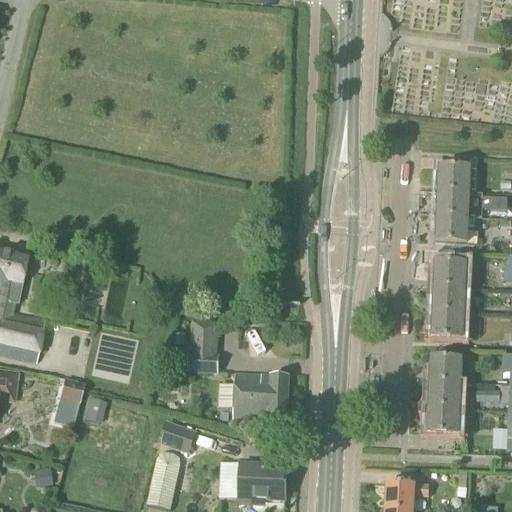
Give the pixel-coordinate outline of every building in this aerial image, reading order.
[(438,195),(470,196),(471,171),(439,169),(438,195)] [(468,222),(470,196),(438,195),(437,220),(468,222)] [(507,203),(483,201),(482,214),(507,215),(507,203)] [(467,247),(468,222),(437,220),(436,246),(467,247)] [(511,224),(503,224),(503,233),(508,233),(508,239),(511,242),(511,224)] [(15,309),(25,263),(0,257),(0,359),(34,367),(43,326),(11,319),(13,308),(15,309)] [(434,291),(465,292),(466,266),(435,265),(434,291)] [(464,318),(465,292),(434,291),(432,316),(464,318)] [(463,343),(464,318),(432,316),(431,342),(463,343)] [(217,378),(218,358),(216,358),(218,325),(191,323),(187,376),(217,378)] [(508,390),(511,390),(511,357),(502,357),(501,375),(509,376),(508,390)] [(459,388),(461,388),(462,362),(431,361),(430,386),(459,388)] [(0,406),(13,409),(17,377),(0,374),(0,406)] [(287,426),(289,380),(235,377),(233,423),(287,426)] [(77,408),(83,388),(63,383),(57,403),(77,408)] [(460,413),(461,388),(459,388),(430,386),(428,412),(460,413)] [(511,390),(508,390),(500,389),(499,407),(507,407),(507,415),(511,415),(511,390)] [(459,439),(460,413),(428,412),(427,437),(459,439)] [(188,458),(197,434),(167,422),(158,447),(188,458)] [(161,511),(170,511),(180,468),(179,461),(173,458),(167,456),(160,457),(156,463),(146,508),(161,511)] [(284,505),(286,469),(241,467),(239,503),(284,505)] [(465,501),(466,491),(465,491),(466,476),(458,475),(457,500),(465,501)] [(385,511),(413,511),(414,500),(428,501),(429,489),(414,489),(414,488),(387,487),(385,511)]
